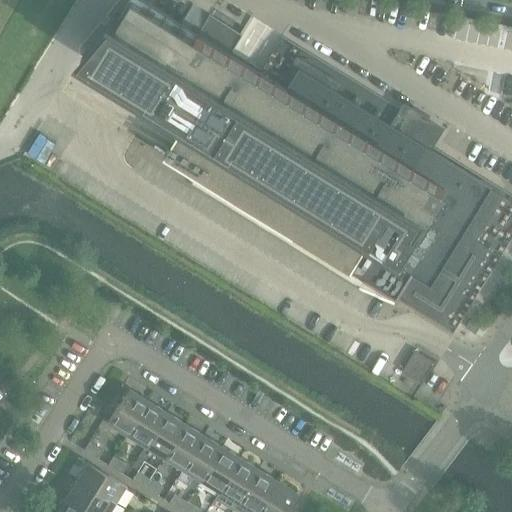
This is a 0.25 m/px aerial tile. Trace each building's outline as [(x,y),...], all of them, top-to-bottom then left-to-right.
[(451,331),(511,237),(511,195),(429,144),(431,140),(435,131),(429,126),(283,35),(263,69),(263,68),(246,59),(232,51),(243,34),(184,0),(146,0),(86,60),(186,116),(163,153),(365,279),(361,282),(392,302),(395,298),(451,331)] [(420,382),(433,360),(416,349),(402,370),(420,382)] [(147,401),(128,389),(108,421),(127,433),(147,401)] [(127,433),(145,445),(165,412),(147,401),(127,433)] [(145,445),(164,456),(184,424),(165,412),(145,445)] [(164,456),(182,467),(202,435),(184,424),(164,456)] [(221,447),(202,435),(182,467),(201,479),(221,447)] [(96,458),(102,450),(89,442),(83,450),(96,458)] [(219,490),(239,458),(221,447),(201,479),(219,490)] [(120,473),(126,464),(113,456),(107,465),(120,473)] [(239,458),(219,490),(214,499),(232,510),(257,469),(239,458)] [(126,486),(118,481),(87,462),(76,479),(116,504),(126,486)] [(232,510),(235,511),(256,511),(276,481),(257,469),(232,510)] [(150,479),(137,471),(131,480),(144,488),(150,479)] [(110,511),(116,504),(76,479),(66,496),(92,511),(110,511)] [(144,488),(157,496),(162,487),(150,479),(144,488)] [(256,511),(283,511),(295,492),(276,481),(256,511)] [(186,502),(174,494),(168,502),(181,510),(186,502)] [(92,511),(66,496),(56,511),(92,511)] [(181,510),(183,511),(197,511),(199,510),(186,502),(181,510)]
